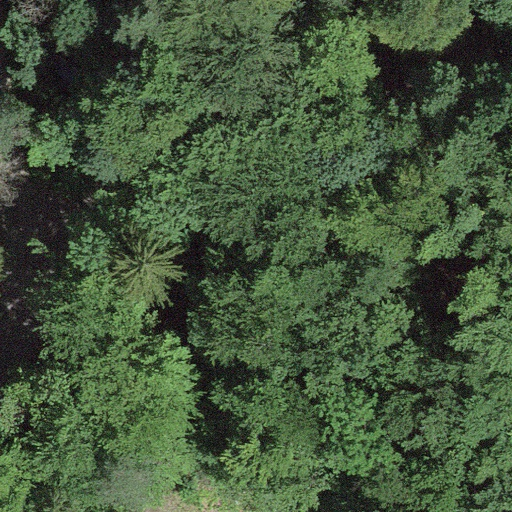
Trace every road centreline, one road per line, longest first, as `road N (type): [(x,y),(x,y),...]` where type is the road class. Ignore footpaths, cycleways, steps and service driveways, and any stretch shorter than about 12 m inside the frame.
road 1 (track): [(490,50),(346,98),(266,151),(224,235),(157,511)]
road 2 (track): [(0,57),(7,120),(51,260),(0,356)]
